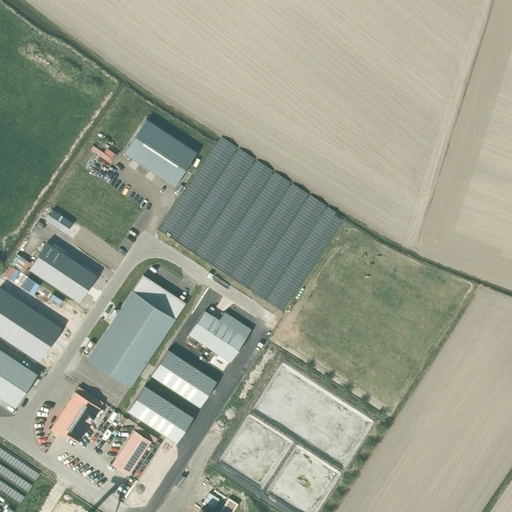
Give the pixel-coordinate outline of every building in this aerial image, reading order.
[(173,186),(195,152),(145,119),(123,153),(173,186)] [(110,161),(114,155),(94,141),(90,147),(110,161)] [(194,253),(287,307),(342,215),(276,176),(267,179),(267,177),(268,176),(256,169),(251,171),(250,167),(242,162),(238,163),(237,160),(232,161),(229,152),(227,154),(221,151),(223,147),(215,142),(182,197),(183,202),(187,213),(173,218),(177,220),(175,222),(169,224),(173,237),(199,251),(194,253)] [(52,210),(45,220),(65,233),(72,223),(52,210)] [(78,302),(96,275),(46,242),(28,269),(78,302)] [(0,335),(38,361),(60,328),(0,288),(0,335)] [(130,388),(175,319),(131,290),(87,359),(130,388)] [(229,361),(250,329),(224,312),(219,320),(204,311),(188,334),(229,361)] [(37,374),(0,350),(0,397),(15,408),(36,375),(37,374)] [(216,381),(175,355),(168,351),(169,350),(167,350),(151,375),(199,407),(206,396),(210,389),(211,390),(216,381)] [(280,394),(275,396),(279,404),(308,421),(289,429),(306,439),(307,428),(327,431),(330,426),(332,432),(340,433),(333,429),(334,420),(330,421),(328,417),(351,420),(353,424),(340,429),(343,435),(341,436),(343,440),(342,445),(357,447),(361,416),(368,413),(359,408),(356,413),(351,412),(356,403),(277,357),(272,393),(280,394)] [(144,386),(127,411),(176,443),(192,418),(144,386)] [(99,408),(74,391),(50,429),(58,434),(60,431),(77,442),(99,408)] [(111,464),(128,475),(150,441),(133,430),(111,464)] [(220,511),(231,511),(239,501),(230,495),(219,511),(220,511)]
